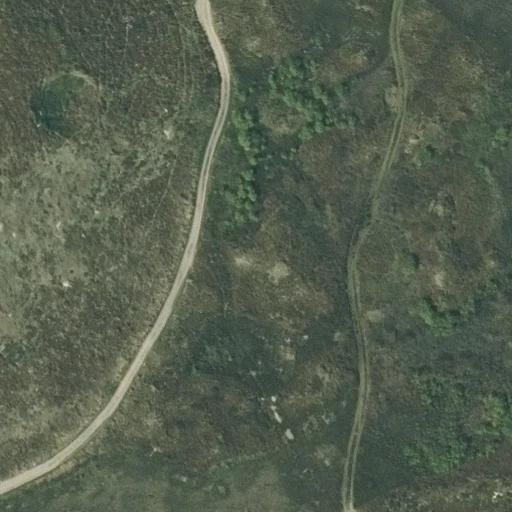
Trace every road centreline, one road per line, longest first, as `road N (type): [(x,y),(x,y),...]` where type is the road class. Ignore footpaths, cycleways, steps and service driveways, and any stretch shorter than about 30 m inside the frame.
road 1 (track): [(0,489),(75,437),(135,359),(183,250),(222,92),(200,0)]
road 2 (track): [(398,0),(391,30),(399,85),(347,240),(361,418),(350,511)]
